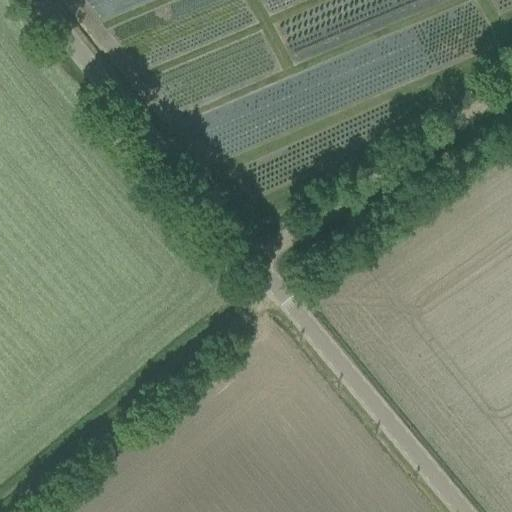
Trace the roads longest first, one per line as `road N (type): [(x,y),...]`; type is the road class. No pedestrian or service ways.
road 1 (unclassified): [(462,511),(38,0)]
road 2 (track): [(251,260),(511,79)]
